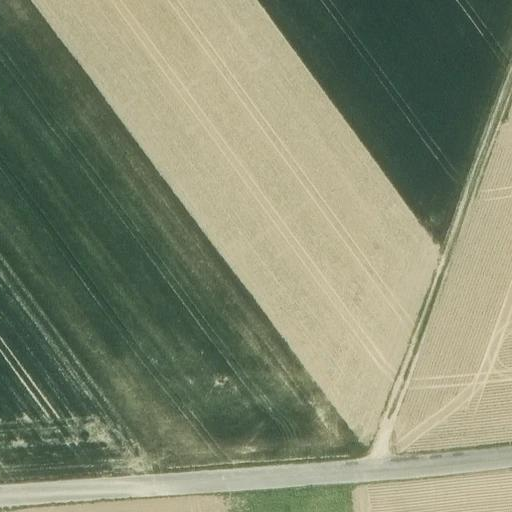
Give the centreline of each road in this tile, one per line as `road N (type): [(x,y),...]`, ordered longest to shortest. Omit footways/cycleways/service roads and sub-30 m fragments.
road 1 (tertiary): [(0,496),(511,457)]
road 2 (track): [(511,87),(382,443),(382,469)]
